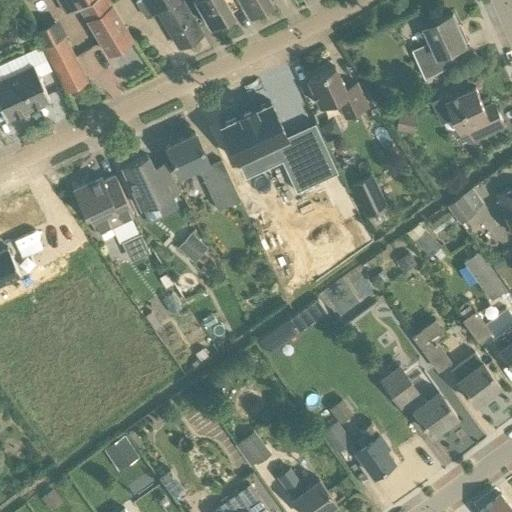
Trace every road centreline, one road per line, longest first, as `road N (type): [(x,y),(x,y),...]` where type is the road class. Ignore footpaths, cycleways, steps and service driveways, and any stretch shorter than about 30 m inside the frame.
road 1 (residential): [(397,511),(511,431),(511,36),(496,0)]
road 2 (residential): [(0,162),(366,0)]
